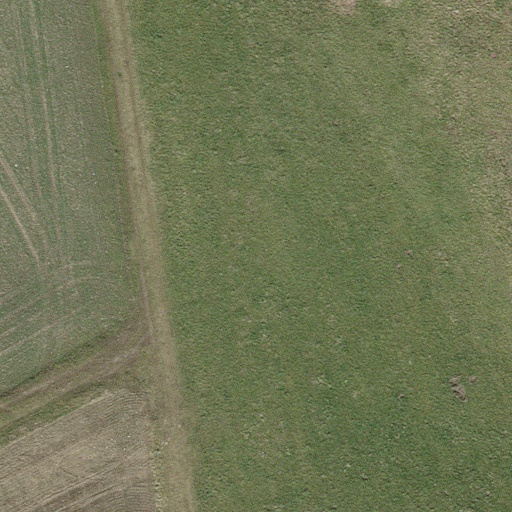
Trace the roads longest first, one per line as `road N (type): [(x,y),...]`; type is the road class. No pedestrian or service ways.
road 1 (track): [(0,421),(158,330),(113,0)]
road 2 (track): [(158,330),(179,511)]
